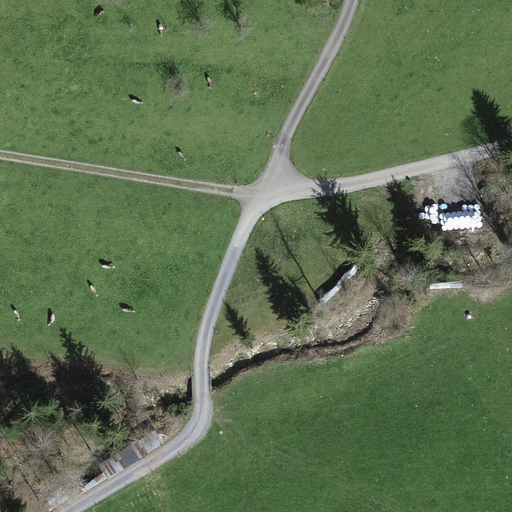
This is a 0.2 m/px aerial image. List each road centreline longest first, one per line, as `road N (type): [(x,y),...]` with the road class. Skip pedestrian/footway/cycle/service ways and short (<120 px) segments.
road 1 (track): [(263,197),(230,259),(199,360),(198,431),(69,511)]
road 2 (track): [(0,156),(263,197)]
road 3 (unclassified): [(511,148),(353,189),(263,197)]
